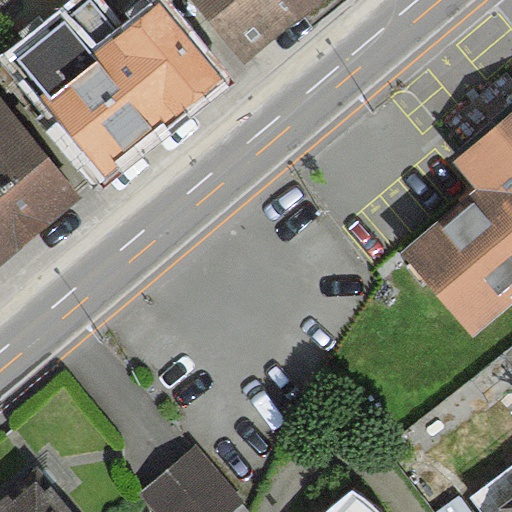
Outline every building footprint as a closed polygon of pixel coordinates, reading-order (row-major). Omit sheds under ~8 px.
[(184,0),(248,77),(342,0),(184,0)] [(101,189),(223,93),(161,15),(92,70),(63,34),(10,76),(101,189)] [(0,110),(0,276),(82,208),(0,110)] [(511,115),(454,163),(474,187),(402,245),(472,330),(511,297),(511,115)] [(203,448),(145,493),(159,511),(232,511),(245,502),(203,448)] [(486,511),(511,511),(511,469),(475,498),(486,511)] [(0,503),(0,511),(71,511),(38,472),(0,503)] [(375,511),(358,493),(332,511),(375,511)]
